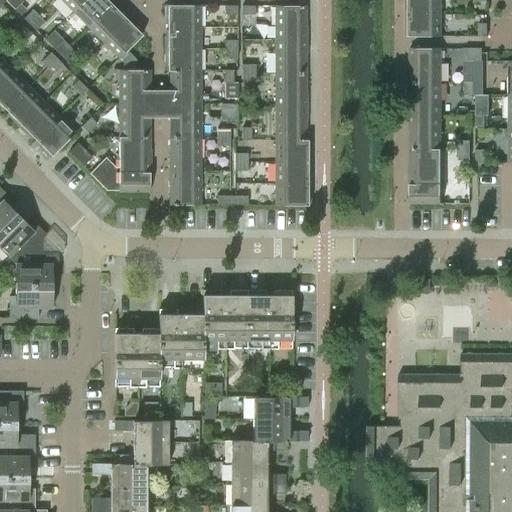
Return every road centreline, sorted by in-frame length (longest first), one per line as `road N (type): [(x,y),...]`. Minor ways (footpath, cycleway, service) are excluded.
road 1 (residential): [(90,242),(511,249)]
road 2 (residential): [(90,242),(91,333),(72,376)]
road 3 (residential): [(72,511),(72,376)]
road 4 (residential): [(0,146),(90,242)]
